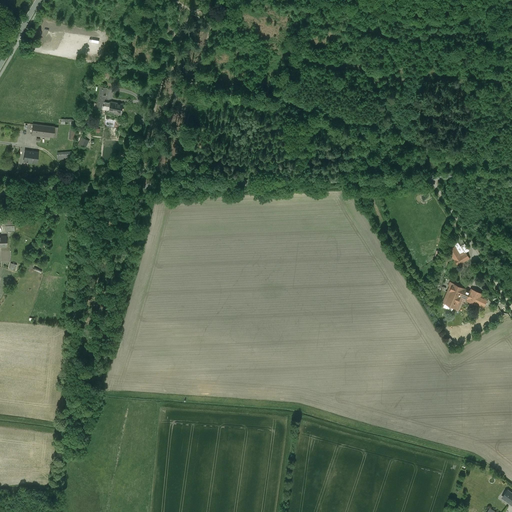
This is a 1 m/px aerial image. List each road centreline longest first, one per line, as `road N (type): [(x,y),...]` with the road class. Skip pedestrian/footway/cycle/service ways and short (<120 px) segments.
road 1 (unclassified): [(81,188),(428,176)]
road 2 (unclassified): [(54,511),(81,188)]
road 3 (track): [(146,186),(182,10),(210,11)]
road 4 (unclassified): [(511,308),(428,176)]
